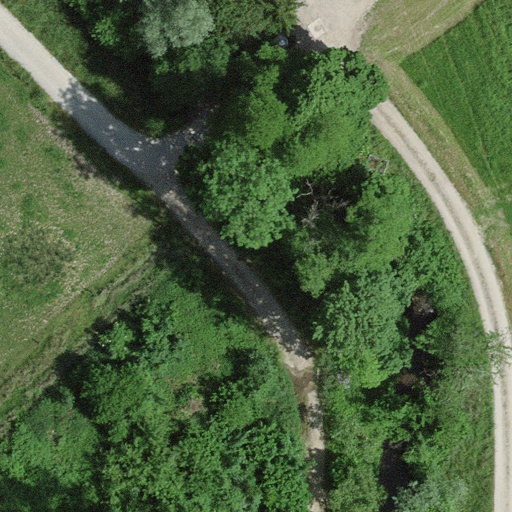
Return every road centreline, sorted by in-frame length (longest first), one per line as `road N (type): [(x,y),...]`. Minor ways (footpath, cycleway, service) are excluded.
road 1 (track): [(511,511),(494,287),(446,182),(316,40)]
road 2 (track): [(319,511),(300,349),(137,167)]
road 3 (track): [(316,40),(230,87),(137,167)]
road 4 (track): [(137,167),(0,17)]
